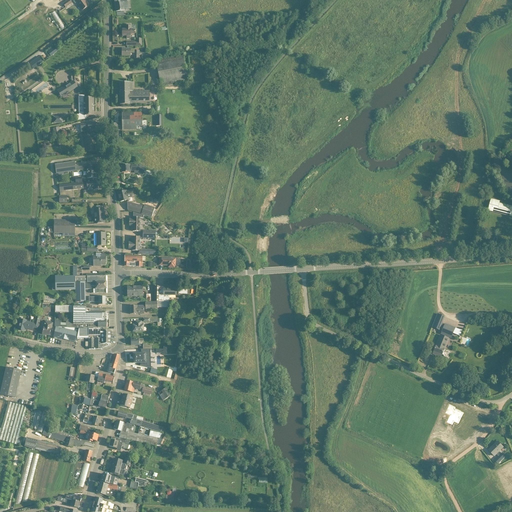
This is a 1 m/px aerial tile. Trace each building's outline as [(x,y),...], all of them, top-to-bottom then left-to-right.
[(76,2),(82,11),(89,6),(84,0),(74,0),(73,1),(75,3),(76,2)] [(114,0),(116,12),(125,10),(123,3),(127,2),(126,2),(125,0),(114,0)] [(131,29),(131,26),(126,26),(126,29),(122,29),(122,36),(127,36),(127,39),(130,39),(130,33),(135,34),(135,29),(131,29)] [(47,51),(51,56),(58,51),(54,46),(47,51)] [(134,59),(139,59),(139,51),(134,51),(134,49),(122,49),(122,56),(130,56),(130,53),(134,53),(134,59)] [(34,64),(44,57),(40,51),(30,59),(34,64)] [(160,86),(188,80),(183,56),(156,61),(160,86)] [(74,81),(61,89),(65,95),(77,87),(74,81)] [(120,93),(120,105),(150,104),(150,91),(130,91),(130,88),(135,88),(135,83),(125,83),(120,83),(120,93)] [(83,103),(84,116),(94,116),(94,98),(84,98),(84,96),(79,96),(79,103),(83,103)] [(142,113),(122,113),(122,130),(136,130),(136,127),(142,126),(142,113)] [(81,125),(82,132),(88,131),(88,130),(95,129),(95,123),(81,125)] [(85,138),(86,151),(94,151),(93,143),(94,143),(94,139),(91,139),(90,135),(85,135),(85,138)] [(55,165),(56,174),(58,174),(64,173),(75,171),(74,162),(55,165)] [(121,166),(122,173),(130,172),(130,171),(134,171),(134,174),(138,173),(138,174),(142,177),(146,168),(139,165),(121,166)] [(87,166),(87,178),(96,178),(95,166),(87,166)] [(102,189),(101,181),(87,183),(87,187),(94,187),(94,190),(102,189)] [(66,202),(66,191),(83,189),(83,183),(59,185),(60,196),(59,196),(59,203),(66,202)] [(118,193),(120,202),(128,200),(127,198),(131,197),(130,191),(126,192),(126,191),(118,193)] [(511,206),(499,203),(500,201),(491,199),(488,210),(511,215),(511,206)] [(152,217),(152,216),(155,208),(144,205),(144,206),(128,203),(128,210),(142,213),(141,214),(152,217)] [(94,208),(95,224),(103,223),(103,215),(104,215),(103,207),(94,208)] [(140,232),(140,218),(143,218),(143,215),(134,212),(134,217),(133,217),(133,219),(129,219),(129,226),(133,226),(133,231),(140,232)] [(75,233),(75,227),(54,227),(50,227),(50,233),(62,233),(62,237),(75,237),(75,233)] [(97,233),(97,246),(106,246),(105,233),(97,233)] [(155,250),(139,250),(140,237),(133,237),(132,243),(129,242),(128,249),(132,249),(132,251),(138,251),(138,254),(155,255),(155,250)] [(93,257),(93,266),(98,266),(98,265),(105,265),(105,262),(106,262),(106,259),(105,259),(105,255),(101,255),(101,253),(96,254),(96,257),(93,257)] [(124,266),(142,267),(143,257),(124,256),(124,266)] [(175,259),(160,259),(159,266),(168,266),(168,268),(174,268),(174,266),(175,266),(180,266),(180,259),(175,259)] [(72,277),(82,276),(82,270),(90,270),(90,266),(83,266),(72,267),(73,273),(72,273),(72,277)] [(96,285),(96,289),(93,289),(93,293),(96,293),(106,293),(106,276),(82,276),(72,277),(56,276),(56,284),(52,284),(52,290),(55,290),(55,289),(76,289),(76,302),(85,302),(85,289),(91,289),(91,285),(96,285)] [(127,288),(128,296),(142,296),(142,292),(145,292),(145,287),(127,288)] [(162,302),(169,301),(169,299),(164,299),(164,296),(171,296),(176,296),(177,287),(155,287),(155,302),(162,302)] [(44,296),(43,303),(55,304),(56,297),(44,296)] [(99,302),(99,305),(106,305),(106,297),(95,297),(89,297),(89,302),(99,302)] [(135,306),(130,306),(130,314),(135,314),(142,314),(144,314),(144,309),(145,309),(156,309),(157,309),(159,307),(169,308),(170,305),(170,302),(169,302),(162,302),(155,302),(151,302),(146,302),(145,302),(145,306),(144,306),(135,306)] [(74,328),(84,329),(84,328),(107,328),(108,328),(108,320),(106,320),(106,319),(105,319),(105,317),(106,317),(106,312),(90,312),(90,309),(85,309),(85,305),(73,306),(73,307),(68,307),(68,315),(73,314),(73,320),(69,319),(68,320),(67,321),(66,322),(66,325),(60,325),(61,323),(58,320),(55,320),(55,327),(56,327),(74,328)] [(432,327),(440,330),(445,317),(438,313),(432,327)] [(32,330),(32,328),(38,329),(40,317),(35,316),(34,324),(27,322),(27,321),(20,319),(18,329),(24,331),(24,329),(32,330)] [(46,322),(45,322),(43,329),(42,334),(50,336),(54,337),(56,328),(52,327),(53,323),(51,323),(50,322),(48,321),(46,322)] [(133,331),(133,332),(144,331),(144,325),(141,325),(141,322),(136,322),(136,325),(133,325),(133,328),(132,328),(132,331),(133,331)] [(445,323),(441,334),(452,338),(456,327),(445,323)] [(56,328),(54,337),(53,337),(75,342),(77,332),(77,329),(64,327),(62,328),(62,329),(56,328)] [(80,329),(77,338),(89,338),(89,349),(102,349),(102,348),(103,348),(104,348),(105,348),(106,347),(107,347),(108,347),(109,346),(110,346),(110,344),(110,343),(110,339),(111,339),(110,339),(110,336),(111,336),(110,336),(110,332),(110,331),(108,331),(102,331),(102,329),(89,329),(80,329)] [(444,355),(444,356),(448,358),(450,352),(444,350),(449,338),(445,337),(445,336),(440,335),(436,346),(433,354),(441,357),(442,354),(444,355)] [(141,354),(133,354),(134,363),(140,363),(140,365),(140,366),(151,368),(152,368),(151,368),(150,367),(149,367),(148,367),(147,354),(150,354),(150,350),(151,350),(151,349),(143,349),(140,349),(140,350),(141,350),(141,354)] [(107,371),(114,373),(120,355),(114,354),(113,359),(111,358),(107,371)] [(21,371),(6,368),(0,394),(16,398),(21,371)] [(113,383),(115,377),(100,372),(97,381),(104,383),(105,380),(113,383)] [(140,390),(142,383),(133,380),(133,382),(127,380),(124,390),(134,392),(135,389),(140,390)] [(158,388),(164,397),(172,391),(166,383),(158,388)] [(143,384),(143,388),(144,388),(144,391),(152,392),(153,385),(143,384)] [(123,394),(122,400),(131,403),(133,397),(123,394)] [(122,400),(120,406),(130,408),(131,403),(122,400)] [(26,407),(8,402),(0,431),(0,439),(16,444),(26,407)] [(37,405),(32,424),(39,425),(43,407),(37,405)] [(461,417),(463,413),(454,409),(455,408),(449,405),(446,413),(450,415),(449,418),(447,422),(452,424),(453,421),(458,423),(460,419),(459,418),(459,417),(461,417)] [(154,425),(156,420),(143,416),(145,412),(136,410),(133,419),(136,419),(154,425)] [(132,421),(134,415),(119,411),(118,416),(132,421)] [(91,424),(99,426),(101,418),(86,413),(84,420),(92,422),(91,424)] [(481,423),(478,426),(470,418),(461,428),(463,431),(462,432),(467,437),(481,423),(480,421),(480,422),(481,423)] [(125,432),(127,423),(116,420),(114,429),(125,432)] [(84,442),(85,437),(74,434),(75,432),(65,429),(65,431),(62,430),(62,427),(61,427),(61,430),(58,430),(57,435),(73,439),(73,440),(84,442)] [(97,443),(99,435),(90,432),(87,440),(97,443)] [(61,446),(27,439),(26,447),(59,454),(61,446)] [(109,446),(122,450),(124,443),(111,440),(109,446)] [(498,442),(489,450),(494,456),(496,455),(499,457),(495,461),(498,464),(505,458),(499,452),(504,448),(498,442)] [(83,460),(90,462),(93,451),(86,449),(83,460)] [(110,472),(120,474),(123,460),(114,458),(110,472)] [(100,482),(108,484),(111,476),(102,474),(100,482)] [(147,484),(148,480),(137,477),(136,481),(131,480),(129,486),(137,488),(138,484),(147,484)] [(73,497),(72,500),(80,502),(82,495),(78,494),(78,496),(74,495),(74,497),(73,497)] [(95,497),(91,511),(100,511),(103,499),(95,497)]
